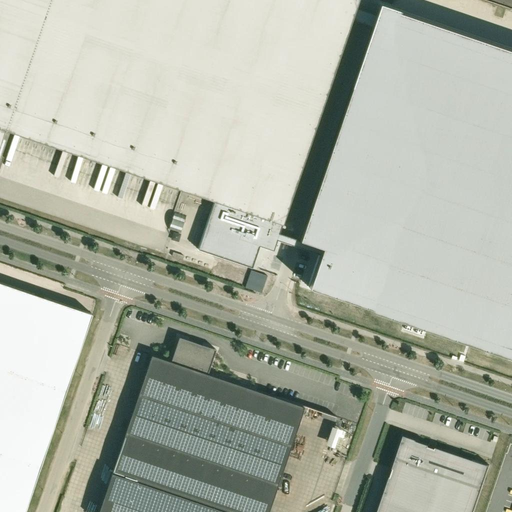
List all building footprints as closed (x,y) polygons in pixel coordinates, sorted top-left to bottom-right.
[(0,0),(0,147),(6,130),(12,133),(182,190),(189,193),(204,198),(214,201),(198,249),(220,257),(222,258),(233,261),(252,268),(258,249),(259,246),(273,251),(277,240),(279,233),(351,20),(356,7),(358,0),(0,0)] [(279,233),(277,240),(319,254),(308,287),(511,355),(511,48),(394,8),(388,6),(379,3),(378,6),(375,14),(356,7),(351,20),(371,27),(299,239),(322,247),(321,248),(297,239),(279,233)] [(249,277),(247,281),(245,288),(261,293),(267,276),(251,270),(249,277)] [(0,282),(0,511),(24,511),(92,314),(0,282)] [(112,471),(97,511),(268,511),(304,407),(207,374),(216,349),(179,337),(170,361),(151,355),(112,471)] [(387,476),(375,511),(473,511),(489,465),(436,447),(436,449),(428,446),(428,445),(427,444),(401,435),(390,468),(391,469),(388,476),(387,476)]
